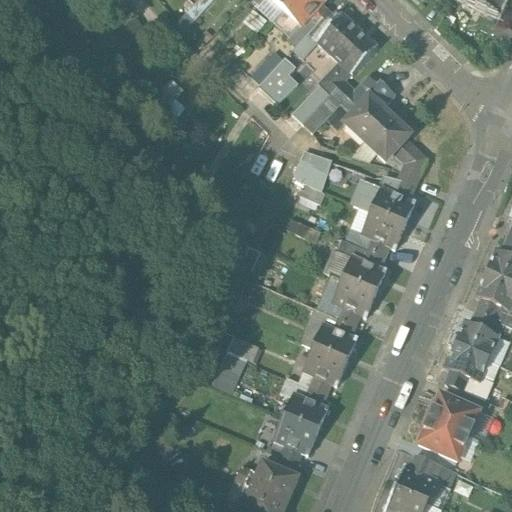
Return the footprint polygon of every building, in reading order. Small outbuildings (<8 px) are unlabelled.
[(267,0),(282,13),(294,0),(267,0)] [(319,0),(294,0),(282,13),(300,31),(320,10),(325,5),(319,0)] [(502,0),(461,0),(461,1),(495,16),(502,0)] [(320,10),(308,23),(315,29),(327,16),(320,10)] [(327,16),(315,29),(322,35),(334,22),(327,16)] [(322,35),(315,44),(332,61),(356,35),(338,18),(334,22),(322,35)] [(356,35),(332,61),(338,67),(350,77),(351,79),(375,52),(356,35)] [(338,67),(320,87),(331,97),(343,85),(350,77),(338,67)] [(242,74),(234,81),(241,89),(249,83),(242,74)] [(375,88),(367,79),(353,94),(364,105),(352,118),(344,127),(364,146),(387,120),(372,106),(375,102),(386,107),(394,98),(379,84),(375,88)] [(343,85),(331,97),(352,118),(364,105),(353,94),(343,85)] [(318,110),(301,128),(311,138),(329,120),(318,110)] [(387,120),(364,146),(385,165),(405,144),(409,139),(387,120)] [(426,163),(405,144),(392,157),(404,168),(402,174),(418,181),(426,163)] [(264,153),(256,174),(279,183),(287,162),(264,153)] [(347,171),(317,160),(313,172),(343,183),(347,171)] [(418,181),(402,174),(397,183),(397,184),(414,191),(418,181)] [(397,183),(384,181),(380,191),(381,192),(408,204),(414,191),(397,184),(397,183)] [(408,204),(381,192),(380,194),(360,186),(351,208),(370,216),(371,214),(405,229),(415,206),(408,204)] [(405,229),(371,214),(370,216),(361,238),(372,243),(389,250),(395,252),(405,229)] [(389,250),(372,243),(368,253),(384,261),(389,250)] [(511,245),(507,243),(501,256),(511,260),(511,245)] [(384,261),(368,253),(363,265),(379,272),(384,261)] [(511,260),(501,256),(495,254),(485,277),(511,288),(511,260)] [(363,265),(353,260),(343,283),(375,297),(385,274),(379,272),(363,265)] [(511,306),(511,288),(485,277),(475,300),(481,302),(509,314),(511,306)] [(375,297),(343,283),(333,306),(344,311),(361,318),(365,320),(375,297)] [(509,314),(481,302),(476,315),(492,322),(503,327),(509,314)] [(361,318),(344,311),(339,322),(356,329),(361,318)] [(492,322),(476,315),(470,328),(487,335),(492,322)] [(356,329),(339,322),(334,333),(351,341),(356,329)] [(470,328),(464,325),(454,348),(488,363),(498,340),(487,335),(470,328)] [(334,333),(323,329),(313,351),(347,366),(357,343),(351,341),(334,333)] [(257,350),(233,339),(227,352),(251,362),(257,350)] [(488,363),(454,348),(444,371),(450,374),(445,387),(457,393),(461,394),(467,381),(478,386),(488,363)] [(347,366),(313,351),(303,374),(314,379),(330,386),(336,389),(342,374),(343,374),(345,369),(345,370),(347,366)] [(330,386),(314,379),(309,390),(326,397),(330,386)] [(326,397),(309,390),(304,401),(321,408),(326,397)] [(490,407),(461,394),(457,393),(453,403),(478,415),(486,418),(490,407)] [(304,401),(293,396),(283,420),(317,434),(327,411),(321,408),(304,401)] [(453,403),(439,397),(434,408),(431,407),(425,420),(468,439),(478,415),(453,403)] [(317,434),(283,420),(274,443),(301,455),(307,457),(317,434)] [(468,439),(425,420),(419,434),(423,436),(418,447),(457,464),(468,439)] [(301,455),(285,448),(280,459),(297,466),(301,455)] [(431,465),(414,458),(409,471),(425,479),(431,465)] [(297,466),(280,459),(275,470),(292,477),(297,466)] [(250,490),(240,511),(283,511),(298,480),(292,477),(275,470),(261,464),(257,475),(250,490)] [(257,475),(241,469),(235,483),(250,490),(257,475)] [(409,471),(403,469),(393,492),(427,507),(436,484),(425,479),(409,471)] [(232,489),(224,507),(234,511),(242,493),(232,489)] [(424,511),(427,507),(393,492),(384,511),(424,511)]
